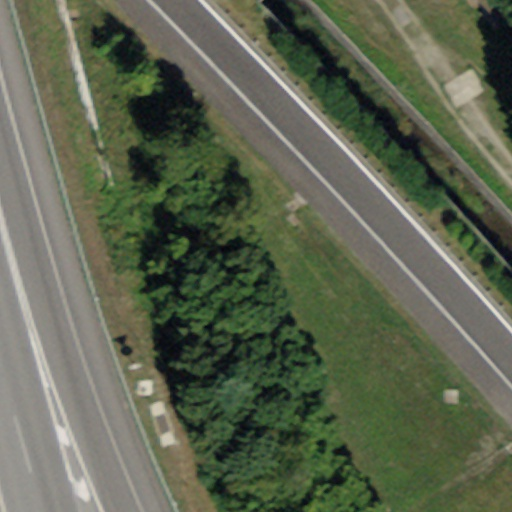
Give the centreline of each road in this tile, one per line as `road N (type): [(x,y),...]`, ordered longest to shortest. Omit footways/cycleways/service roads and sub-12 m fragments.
road 1 (motorway): [(168,0),(511,363)]
road 2 (motorway): [(122,511),(0,179)]
road 3 (track): [(511,181),(401,0)]
road 4 (motorway): [(40,511),(0,366)]
